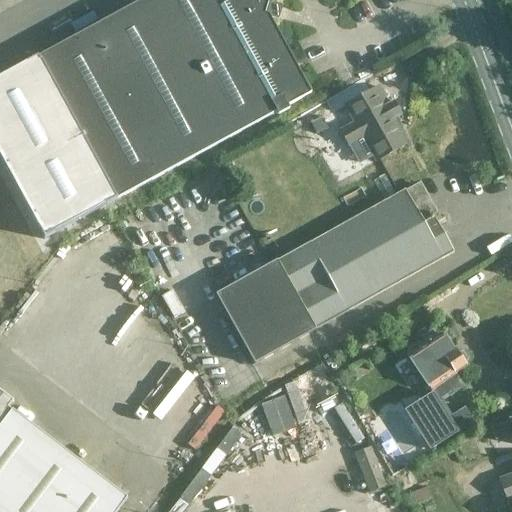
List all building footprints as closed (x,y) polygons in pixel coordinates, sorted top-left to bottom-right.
[(143,0),(38,57),(116,200),(276,113),(277,116),(288,110),(287,107),(310,94),(267,15),(264,14),(267,2),(272,3),(272,0),(143,0)] [(38,57),(0,77),(0,159),(43,239),(116,200),(38,57)] [(377,87),(343,107),(352,122),(338,131),(348,148),(349,147),(358,163),(371,156),(374,162),(407,145),(377,87)] [(403,191),(277,262),(315,330),(452,253),(430,215),(434,213),(419,185),(404,193),(403,191)] [(253,364),(315,330),(277,262),(216,296),(253,364)] [(428,391),(429,391),(465,367),(463,364),(464,360),(460,354),(456,354),(455,352),(454,353),(441,335),(406,359),(407,360),(406,364),(411,371),(415,372),(428,391)] [(0,511),(115,511),(126,499),(8,408),(13,402),(0,391),(0,511)] [(432,394),(431,395),(404,412),(428,451),(457,433),(432,394)] [(495,440),(511,434),(511,419),(491,427),(495,440)] [(445,449),(449,455),(461,448),(456,441),(445,449)] [(511,511),(511,473),(498,479),(505,499),(507,506),(509,511),(511,511)] [(431,498),(427,487),(404,496),(408,507),(431,498)]
